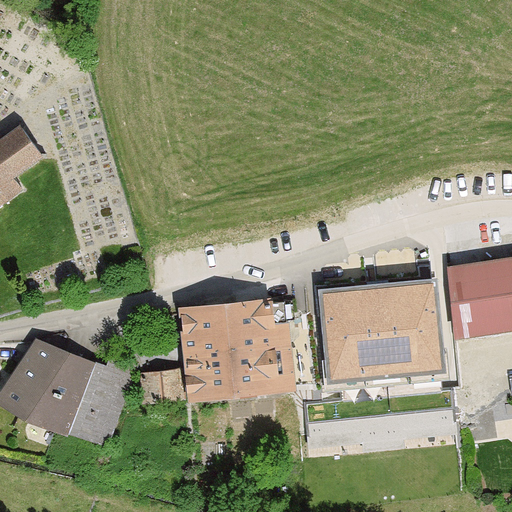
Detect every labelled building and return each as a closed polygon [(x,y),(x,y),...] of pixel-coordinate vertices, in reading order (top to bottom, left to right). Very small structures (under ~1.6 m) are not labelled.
[(42,156),(18,120),(0,131),(0,203),(22,189),(13,175),(42,156)] [(511,251),(442,260),(457,388),(511,382),(511,388),(511,251)] [(435,279),(321,290),(330,383),(444,372),(435,279)] [(169,305),(176,402),(292,394),(285,298),(169,305)] [(32,338),(0,384),(0,408),(57,439),(104,448),(142,364),(104,351),(93,367),(32,338)]
